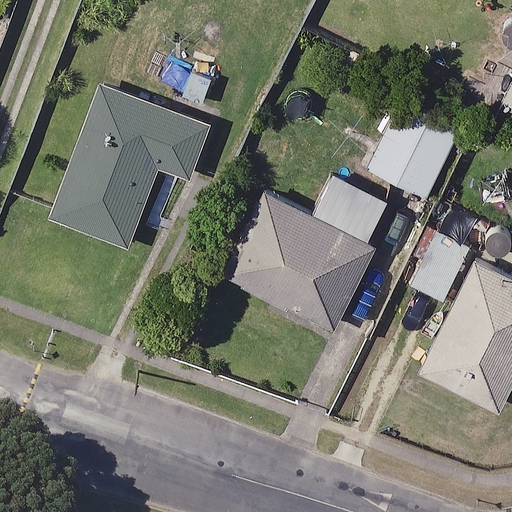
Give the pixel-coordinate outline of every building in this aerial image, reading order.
[(211,118),(101,75),(49,207),(129,238),(161,157),(190,169),(211,118)] [(463,115),(403,88),(369,161),(429,189),(463,115)] [(375,235),(263,181),(223,264),(335,319),(375,235)] [(470,237),(436,222),(411,277),(446,292),(470,237)] [(511,373),(511,265),(475,247),(419,359),(499,400),(511,373)]
